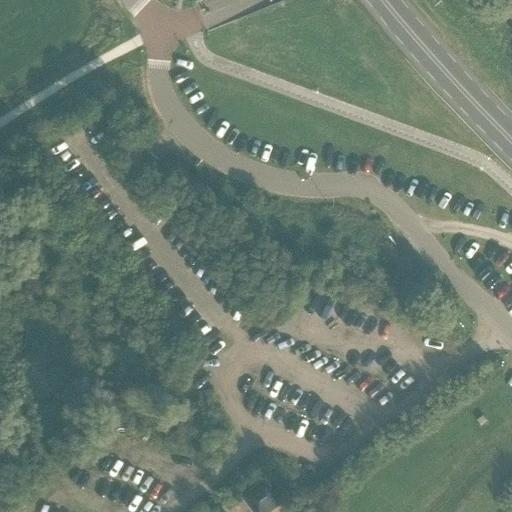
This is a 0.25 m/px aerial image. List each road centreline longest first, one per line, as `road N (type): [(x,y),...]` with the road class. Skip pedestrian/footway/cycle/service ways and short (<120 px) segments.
road 1 (unclassified): [(511,333),(375,192),(264,179),(182,129),(161,92),(160,32),(137,0)]
road 2 (trunk): [(511,142),(383,0)]
